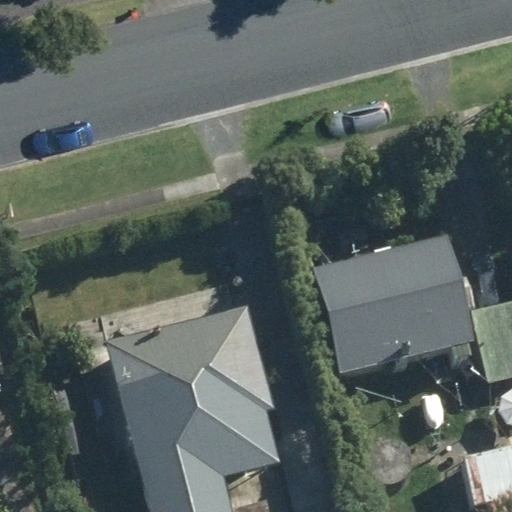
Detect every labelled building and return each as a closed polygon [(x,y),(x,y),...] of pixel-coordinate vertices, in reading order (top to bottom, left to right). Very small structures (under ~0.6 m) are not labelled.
[(358,237),(349,228),(336,228),(326,237),(326,252),(335,261),(349,261),(359,251),(358,237)] [(339,400),(473,364),(444,257),(312,293),(339,400)] [(511,319),(471,329),(488,399),(511,393),(511,319)] [(111,353),(150,511),(231,511),(223,478),(280,464),(245,321),(111,353)] [(511,511),(511,464),(462,475),(470,511),(511,511)]
